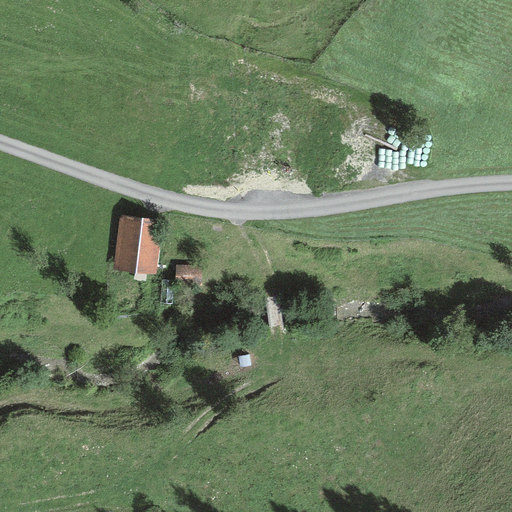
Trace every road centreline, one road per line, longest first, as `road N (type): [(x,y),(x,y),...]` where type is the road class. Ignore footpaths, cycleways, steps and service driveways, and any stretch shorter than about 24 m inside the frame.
road 1 (unclassified): [(0,143),(149,194),(235,211),(511,182)]
road 2 (track): [(235,211),(271,298),(274,330),(256,360),(119,400),(0,400)]
